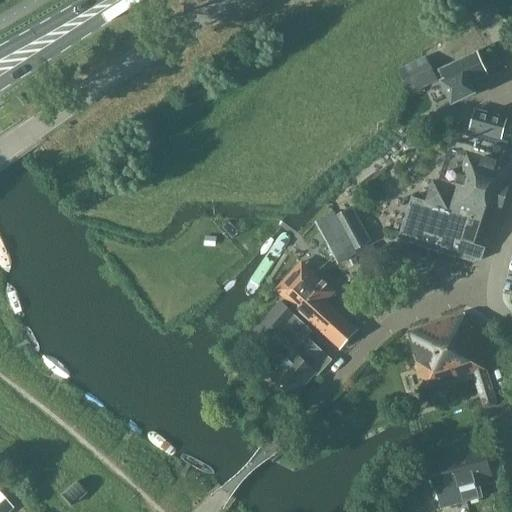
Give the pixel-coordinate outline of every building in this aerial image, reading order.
[(476,53),(437,72),(452,105),(475,94),(470,84),(487,76),(476,53)] [(409,94),(437,80),(425,57),(397,71),(409,94)] [(470,130),(501,139),(506,119),(475,110),(470,130)] [(411,196),(399,235),(411,239),(405,255),(427,262),(432,245),(475,258),(481,255),(483,247),(487,249),(511,171),(511,166),(500,163),(504,148),(454,134),(448,152),(439,182),(432,180),(426,200),(411,196)] [(356,251),(357,250),(358,250),(370,243),(351,208),(337,215),(356,251)] [(337,264),(356,254),(334,212),(315,222),(337,264)] [(203,246),(214,246),(215,237),(204,237),(203,246)] [(358,250),(357,250),(362,262),(376,256),(371,244),(358,250)] [(288,278),(275,292),(339,349),(356,331),(325,303),(334,291),(315,274),(309,269),(296,284),(288,277),(288,278)] [(317,374),(330,360),(304,336),(309,331),(279,302),(254,329),(265,340),(267,338),(276,347),(281,341),(293,353),(271,376),(291,395),(314,371),(317,374)] [(463,314),(407,332),(426,389),(486,370),(472,327),(469,328),(463,314)] [(477,475),(489,472),(484,450),(429,464),(440,510),(483,499),(477,475)] [(59,496),(69,507),(85,493),(75,482),(59,496)] [(0,511),(6,511),(11,508),(0,495),(0,511)]
